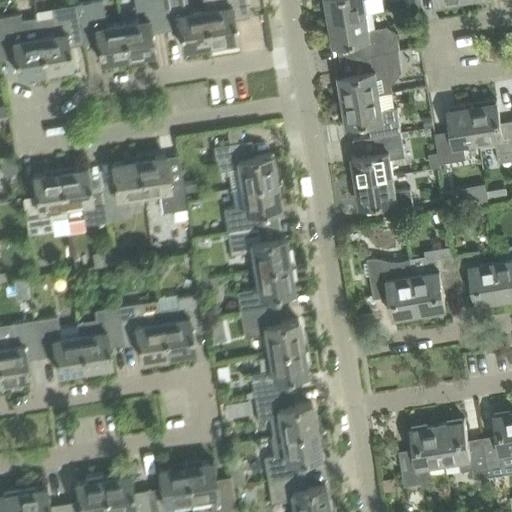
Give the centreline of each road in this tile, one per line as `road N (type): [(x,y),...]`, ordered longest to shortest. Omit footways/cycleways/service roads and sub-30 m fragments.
road 1 (residential): [(295,54),(16,96),(24,147),(303,105)]
road 2 (residential): [(0,408),(197,377),(206,431),(0,463)]
road 3 (residential): [(344,347),(303,105)]
road 4 (residential): [(511,16),(435,26),(443,80),(511,71)]
road 5 (residential): [(344,347),(511,319)]
road 6 (residential): [(511,383),(354,409)]
